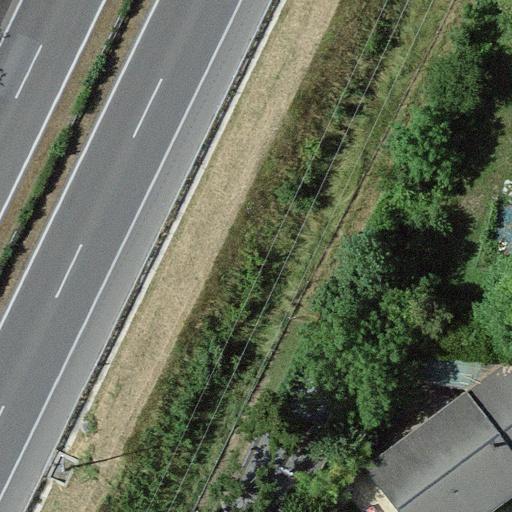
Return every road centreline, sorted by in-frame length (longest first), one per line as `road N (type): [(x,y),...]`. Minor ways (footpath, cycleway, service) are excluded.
road 1 (motorway): [(0,413),(200,0)]
road 2 (motorway): [(63,0),(0,131)]
